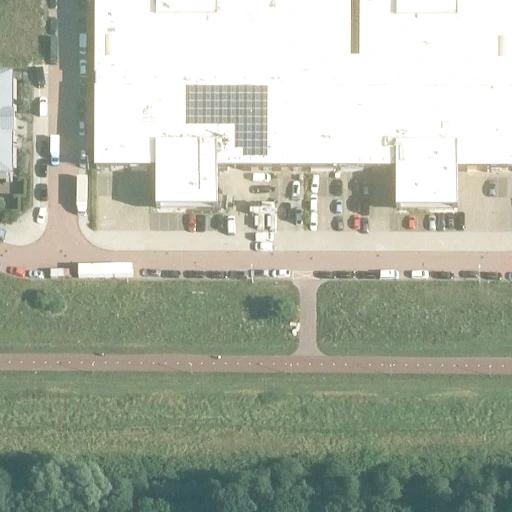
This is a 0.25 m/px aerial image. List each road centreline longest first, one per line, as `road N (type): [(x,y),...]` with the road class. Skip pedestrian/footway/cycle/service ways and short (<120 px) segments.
road 1 (unclassified): [(63,260),(511,256)]
road 2 (unclassified): [(64,0),(63,260)]
